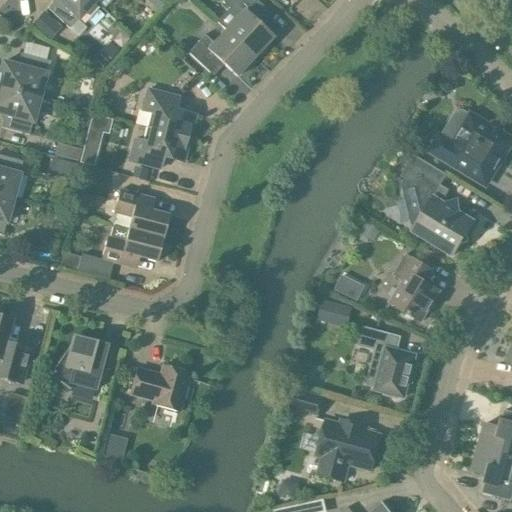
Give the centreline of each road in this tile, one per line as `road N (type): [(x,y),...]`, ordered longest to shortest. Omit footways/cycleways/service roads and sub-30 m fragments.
road 1 (residential): [(360,0),(230,142),(191,277),(174,303),(141,311),(0,273)]
road 2 (residential): [(456,511),(447,472),(466,379),(511,281)]
road 3 (residential): [(511,85),(415,0)]
